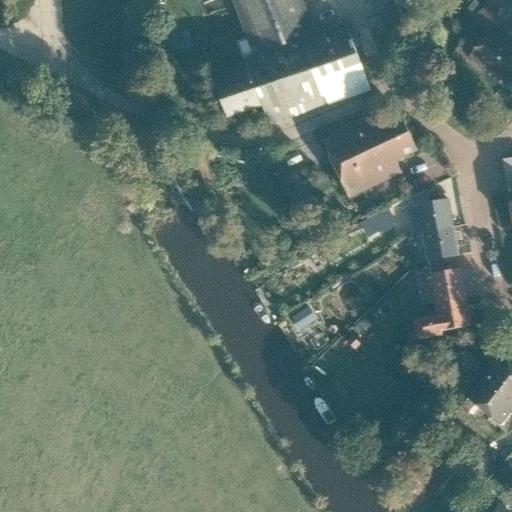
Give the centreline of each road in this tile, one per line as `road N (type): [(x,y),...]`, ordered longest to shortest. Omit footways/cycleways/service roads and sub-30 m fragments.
road 1 (residential): [(478,185),(445,133),(401,104),(374,105),(264,145),(231,144),(111,98),(74,74),(52,42)]
road 2 (residential): [(511,328),(499,304),(478,185)]
